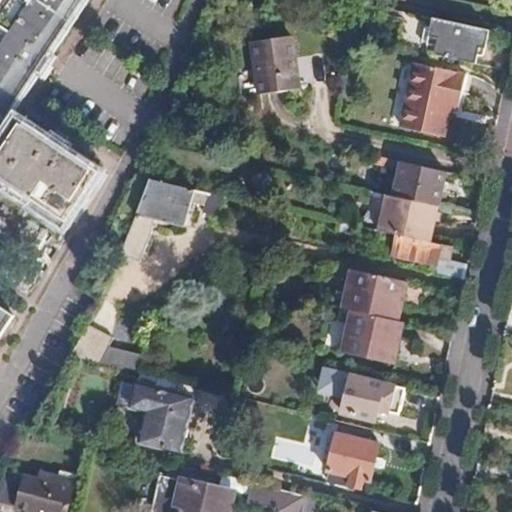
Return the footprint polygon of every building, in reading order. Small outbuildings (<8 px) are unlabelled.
[(8,0),(0,12),(0,108),(5,112),(81,0),(8,0)] [(488,30),(386,6),(384,14),(401,18),(395,44),(425,51),(427,42),(429,33),(437,33),(435,44),(433,53),(477,63),(479,46),(485,47),(488,30)] [(295,86),(293,69),(289,33),(249,38),(252,60),(256,90),(295,86)] [(429,33),(427,42),(435,44),(437,33),(429,33)] [(415,63),(408,94),(457,105),(464,74),(415,63)] [(457,105),(408,94),(401,127),(441,136),(448,108),(456,110),(457,105)] [(17,113),(0,136),(0,173),(65,217),(98,168),(17,113)] [(400,169),(394,195),(438,205),(445,206),(447,191),(444,191),(448,170),(387,156),(386,164),(400,169)] [(149,178),(120,251),(138,259),(152,228),(154,213),(185,223),(191,197),(206,200),(205,208),(218,211),(222,194),(149,178)] [(394,195),(370,189),(364,220),(375,223),(380,224),(380,229),(398,232),(431,239),(438,205),(394,195)] [(357,223),(342,220),(340,231),(355,234),(357,223)] [(451,254),(453,245),(431,239),(398,232),(393,255),(437,264),(439,251),(451,254)] [(440,257),(437,271),(464,278),(467,264),(440,257)] [(398,322),(407,281),(351,269),(343,309),(352,311),(398,322)] [(0,329),(12,311),(0,303),(0,329)] [(394,363),(404,324),(398,322),(352,311),(343,352),(394,363)] [(111,336),(86,322),(69,352),(140,371),(143,354),(107,345),(111,336)] [(350,376),(352,371),(343,369),(340,387),(347,389),(350,376)] [(193,384),(143,372),(140,383),(136,382),(131,402),(147,406),(140,435),(182,446),(194,396),(190,395),(193,384)] [(350,376),(347,389),(341,411),(375,420),(377,410),(398,415),(405,390),(350,376)] [(348,485),(360,488),(361,480),(369,482),(378,442),(335,433),(326,471),(349,477),(348,485)] [(36,476),(5,468),(0,477),(0,501),(35,509),(44,511),(66,511),(73,485),(56,481),(57,474),(38,470),(36,476)] [(230,511),(236,491),(163,474),(153,511),(230,511)] [(283,511),(302,511),(303,511),(307,493),(255,481),(251,500),(285,508),(283,511)] [(308,511),(315,511),(319,497),(307,493),(303,511),(308,511)]
